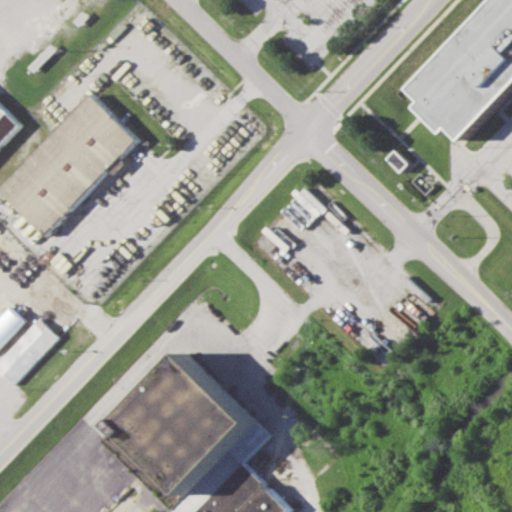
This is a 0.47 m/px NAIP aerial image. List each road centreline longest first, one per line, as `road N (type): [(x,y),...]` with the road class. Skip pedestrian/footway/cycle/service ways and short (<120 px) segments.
road 1 (tertiary): [(426,0),(0,457)]
road 2 (residential): [(306,126),(511,325)]
road 3 (residential): [(177,0),(306,126)]
